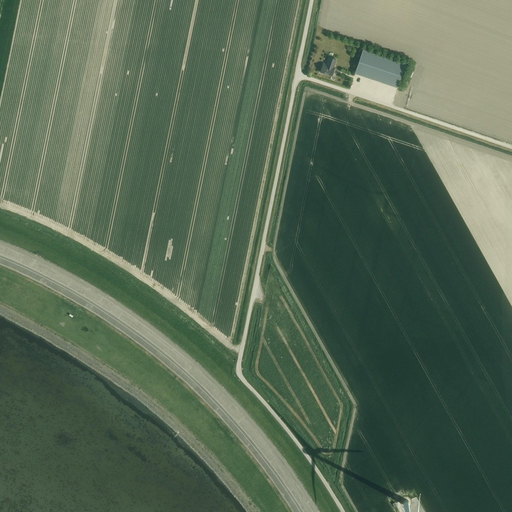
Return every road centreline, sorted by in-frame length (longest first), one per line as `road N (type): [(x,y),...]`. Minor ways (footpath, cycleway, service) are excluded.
road 1 (unclassified): [(343,511),(240,372),(311,0)]
road 2 (track): [(511,147),(296,74)]
